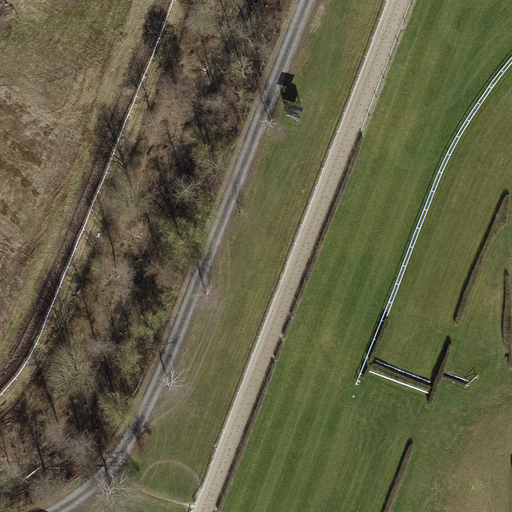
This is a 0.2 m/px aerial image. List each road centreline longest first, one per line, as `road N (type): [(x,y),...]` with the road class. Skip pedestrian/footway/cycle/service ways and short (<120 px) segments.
road 1 (track): [(307,0),(161,388),(111,469),(56,511)]
road 2 (track): [(401,0),(206,511)]
road 3 (track): [(0,385),(33,329),(164,0)]
